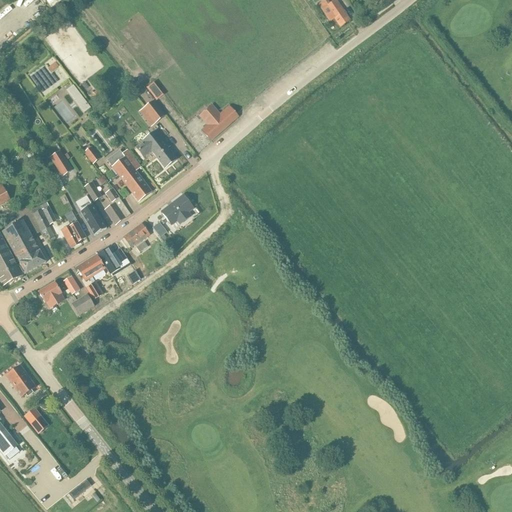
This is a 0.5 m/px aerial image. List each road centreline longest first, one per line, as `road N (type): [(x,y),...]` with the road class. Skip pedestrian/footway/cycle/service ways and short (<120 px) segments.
road 1 (unclassified): [(0,307),(130,225),(408,0)]
road 2 (unknown): [(36,362),(210,226),(218,201),(203,168)]
road 3 (tertiary): [(153,511),(0,315)]
